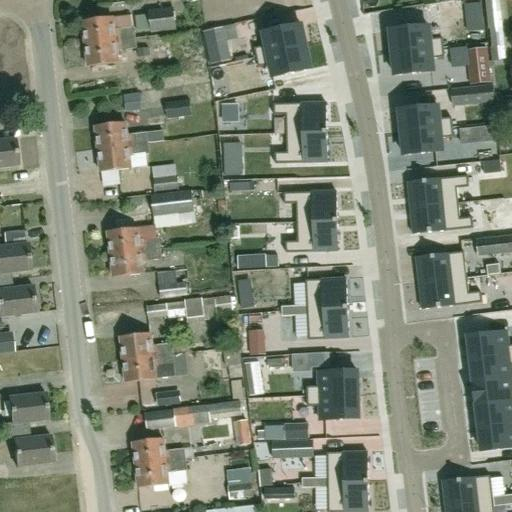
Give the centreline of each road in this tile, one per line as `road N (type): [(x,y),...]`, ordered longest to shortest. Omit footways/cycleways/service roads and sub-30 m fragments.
road 1 (residential): [(411,511),(371,249),(375,197),(330,0)]
road 2 (residential): [(104,511),(98,457),(82,414),(35,0)]
